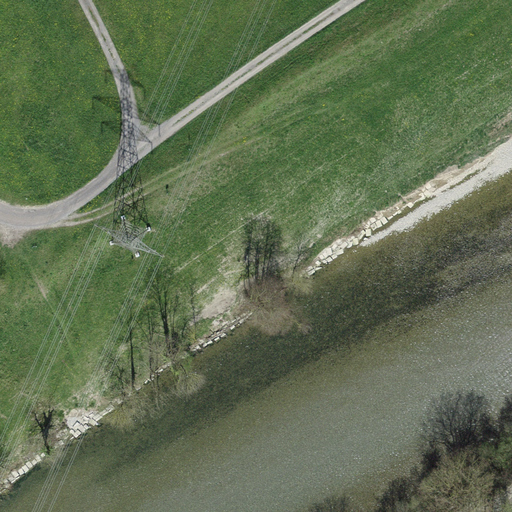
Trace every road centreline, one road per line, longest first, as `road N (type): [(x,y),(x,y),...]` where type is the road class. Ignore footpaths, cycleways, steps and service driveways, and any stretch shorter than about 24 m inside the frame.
road 1 (track): [(111,172),(353,0)]
road 2 (track): [(111,172),(128,138),(128,108),(82,0)]
